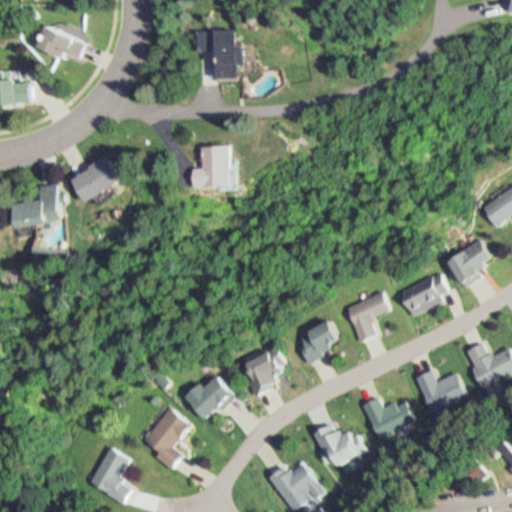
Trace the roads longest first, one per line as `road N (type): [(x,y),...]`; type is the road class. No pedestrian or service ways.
road 1 (residential): [(511,289),(464,323),(279,416),(229,470),(204,511)]
road 2 (tertiary): [(0,153),(53,139),(93,112),(121,79),(138,32),(138,0)]
